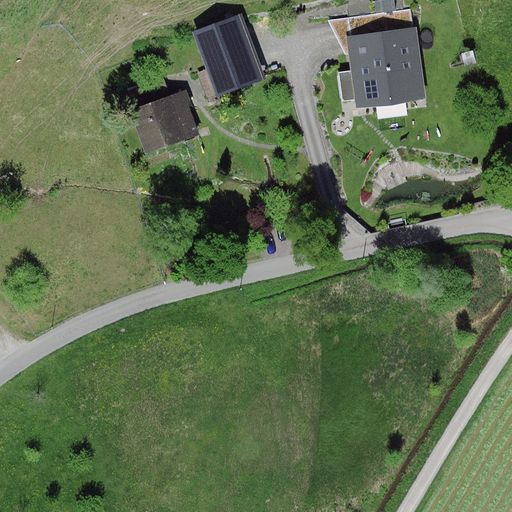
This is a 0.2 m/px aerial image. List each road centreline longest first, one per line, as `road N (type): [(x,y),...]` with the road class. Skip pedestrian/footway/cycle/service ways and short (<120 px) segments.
road 1 (unclassified): [(0,373),(147,298),(465,225),(511,222)]
road 2 (track): [(409,511),(511,347)]
